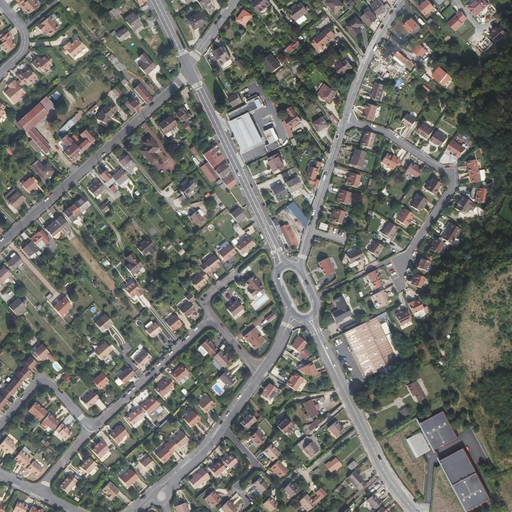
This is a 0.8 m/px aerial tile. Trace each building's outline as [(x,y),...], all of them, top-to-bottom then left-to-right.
[(24,11),(25,10),(28,14),(38,6),(33,0),(17,0),(16,1),(18,3),(17,3),(24,11)] [(271,4),(267,0),(257,0),(253,4),(260,13),(271,4)] [(344,6),(339,0),(328,0),(326,2),(336,13),(344,6)] [(387,9),(385,7),(384,6),(379,0),(377,0),(376,1),(374,0),(370,0),(369,1),(372,4),(371,5),(379,15),(387,9)] [(427,15),(435,8),(427,0),(419,7),(427,15)] [(476,16),(489,5),(484,0),(476,0),(468,7),(476,16)] [(296,21),(309,12),(302,3),(298,6),(297,4),(289,10),(296,21)] [(112,19),(119,14),(114,7),(107,13),(112,19)] [(245,25),(252,15),(244,10),(237,19),(245,25)] [(369,26),(377,19),(370,10),(362,17),(369,26)] [(57,17),(53,12),(51,14),(46,19),(44,16),(41,19),(43,21),(36,27),(42,33),(44,31),(49,37),(60,27),(54,20),(57,17)] [(194,30),(206,22),(199,12),(191,16),(187,19),(194,30)] [(144,26),(142,24),(133,13),(124,19),(133,31),(136,29),(138,31),(144,26)] [(461,24),(454,16),(447,23),(454,31),(461,24)] [(361,32),(360,30),(364,26),(356,17),(347,26),(355,36),(361,32)] [(411,33),(419,25),(412,18),(404,26),(411,33)] [(436,24),(431,19),(427,22),(433,28),(436,24)] [(128,38),(131,35),(130,34),(125,28),(122,30),(121,29),(116,34),(121,41),(127,36),(128,38)] [(322,49),(332,41),(330,40),(335,36),(329,28),(315,40),(322,49)] [(15,46),(10,40),(12,38),(8,33),(4,36),(2,34),(0,36),(0,37),(1,39),(0,40),(3,44),(0,46),(7,53),(15,46)] [(85,47),(77,38),(70,44),(68,42),(62,47),(64,48),(61,50),(64,54),(67,52),(72,58),(85,47)] [(301,49),(299,46),(302,44),(297,38),(293,41),(294,42),(286,49),(290,53),(295,49),(297,52),(301,49)] [(415,49),(410,44),(406,48),(412,52),(415,49)] [(231,59),(223,46),(214,51),(219,59),(218,60),(219,62),(221,64),(231,59)] [(398,51),(394,55),(392,58),(396,61),(402,66),(406,62),(409,65),(408,66),(411,68),(414,65),(398,51)] [(156,67),(154,64),(144,53),(139,57),(144,63),(139,67),(146,75),(156,67)] [(124,67),(113,54),(108,58),(119,72),(124,67)] [(281,66),(276,61),(271,54),(263,60),(272,73),(281,66)] [(42,59),(40,57),(39,58),(38,57),(31,63),(38,72),(41,70),(43,72),(52,65),(49,62),(52,60),(49,57),(46,59),(44,56),(42,59)] [(245,65),(243,63),(240,60),(236,62),(242,69),(245,65)] [(353,68),(346,60),(343,63),(342,63),(336,68),(342,76),(345,73),(346,74),(349,71),(353,68)] [(405,69),(402,66),(396,61),(393,66),(402,73),(405,69)] [(388,73),(390,69),(382,64),(377,73),(384,78),(386,75),(388,76),(389,74),(388,73)] [(451,76),(442,68),(435,77),(444,85),(451,76)] [(28,84),(36,77),(29,69),(23,74),(21,71),(16,76),(19,80),(17,81),(21,85),(26,81),(28,84)] [(462,81),(468,75),(463,70),(457,76),(462,81)] [(7,86),(9,88),(4,93),(13,104),(25,93),(19,87),(21,85),(17,81),(16,83),(14,80),(7,86)] [(380,100),(386,84),(375,80),(373,86),(374,87),(371,97),(380,100)] [(152,99),(143,89),(139,84),(134,89),(146,104),(152,99)] [(331,102),(337,92),(325,84),(318,94),(331,102)] [(117,86),(111,90),(116,97),(122,94),(117,86)] [(242,102),(237,93),(228,98),(233,107),(242,102)] [(32,127),(49,113),(55,107),(46,96),(39,102),(17,122),(26,132),(32,127)] [(142,108),(134,100),(128,106),(131,110),(133,108),(137,112),(142,108)] [(118,111),(117,109),(111,103),(102,111),(98,121),(107,125),(110,118),(118,111)] [(377,106),(367,103),(366,103),(364,110),(365,110),(363,117),(373,121),(377,106)] [(91,113),(98,107),(96,104),(89,111),(91,113)] [(189,116),(182,107),(178,111),(178,112),(176,114),(181,121),(189,116)] [(283,124),(287,133),(289,139),(294,137),(294,135),(291,129),(302,121),(292,108),(287,111),(292,117),(283,124)] [(232,122),(230,123),(232,126),(243,152),(259,145),(263,143),(250,113),(232,122)] [(403,124),(407,126),(410,128),(416,119),(407,113),(402,121),(404,122),(403,124)] [(177,125),(170,115),(162,122),(169,131),(177,125)] [(319,132),(329,125),(323,116),(313,124),(319,132)] [(65,133),(74,125),(71,121),(61,130),(64,133),(64,132),(65,133)] [(158,125),(165,134),(167,138),(170,135),(171,134),(169,131),(162,122),(158,125)] [(427,138),(433,130),(423,122),(417,130),(427,138)] [(51,149),(32,127),(26,132),(40,149),(45,154),(51,149)] [(272,128),(264,132),(270,144),(266,146),(269,152),(281,146),(272,128)] [(81,152),(94,140),(85,130),(79,135),(84,141),(77,147),(81,152)] [(430,139),(434,142),(436,144),(437,143),(441,145),(447,137),(436,130),(430,139)] [(371,148),(375,134),(364,131),(360,145),(371,148)] [(77,147),(65,133),(64,132),(64,133),(58,137),(61,141),(68,148),(64,152),(71,160),(81,152),(77,147)] [(152,153),(158,148),(150,137),(143,142),(146,146),(140,150),(152,164),(157,159),(152,153)] [(464,146),(451,138),(446,146),(453,151),(452,152),(454,153),(458,155),(458,154),(459,154),(464,146)] [(224,160),(215,141),(200,152),(208,162),(212,168),(224,160)] [(45,154),(40,149),(37,152),(46,162),(49,159),(45,154)] [(350,164),(351,164),(360,168),(365,152),(356,149),(353,157),(352,157),(350,164)] [(398,160),(394,158),(395,156),(388,151),(381,161),(392,169),(398,160)] [(285,166),(278,154),(268,159),(274,171),(278,169),(285,166)] [(136,167),(127,156),(119,162),(128,173),(136,167)] [(478,169),(475,159),(466,161),(468,171),(469,171),(478,169)] [(44,180),(53,171),(47,164),(43,167),(37,161),(31,166),(44,180)] [(316,179),(321,162),(316,161),(314,167),(310,166),(306,176),(312,177),(310,183),(315,184),(314,186),(318,188),(321,180),(316,179)] [(219,177),(215,171),(212,168),(208,162),(200,168),(212,182),(219,177)] [(422,170),(418,168),(419,167),(412,162),(406,171),(416,178),(422,170)] [(229,171),(226,163),(219,167),(215,171),(219,177),(220,178),(225,174),(229,171)] [(126,184),(130,181),(121,169),(111,177),(112,177),(115,181),(122,189),(127,185),(126,184)] [(482,180),(479,169),(478,169),(469,171),(471,182),(482,180)] [(111,185),(115,181),(112,177),(111,178),(105,171),(100,175),(106,182),(105,183),(108,187),(111,185)] [(346,184),(347,184),(357,187),(361,175),(351,172),(350,177),(348,177),(346,184)] [(227,178),(224,181),(223,182),(229,189),(236,184),(231,175),(227,178)] [(303,187),(297,177),(285,183),(290,193),(303,187)] [(435,194),(443,183),(434,177),(426,188),(435,194)] [(29,193),(37,187),(35,184),(37,183),(33,179),(31,180),(30,178),(22,185),(29,193)] [(96,197),(104,189),(96,180),(93,182),(95,184),(89,189),(96,197)] [(192,189),(195,187),(196,186),(192,181),(188,184),(187,183),(179,190),(184,196),(193,189),(192,189)] [(288,195),(282,184),(271,190),(277,200),(288,195)] [(487,202),(488,188),(473,187),(471,198),(476,201),(487,202)] [(15,209),(24,200),(17,192),(13,189),(5,196),(5,198),(15,209)] [(348,204),(351,193),(341,189),(337,201),(348,204)] [(121,197),(117,191),(113,194),(118,199),(121,197)] [(423,208),(425,205),(429,200),(418,192),(415,197),(416,198),(411,205),(419,210),(421,207),(423,208)] [(472,210),(476,204),(463,195),(460,200),(459,199),(456,203),(457,203),(455,207),(459,210),(459,212),(462,211),(465,213),(469,207),(472,210)] [(84,210),(90,205),(83,196),(73,204),(74,205),(80,213),(84,210)] [(302,212),(296,205),(293,201),(287,206),(305,228),(308,219),(302,212)] [(103,213),(108,209),(104,204),(100,208),(103,213)] [(85,218),(80,213),(74,205),(64,213),(78,230),(84,225),(81,221),(85,218)] [(245,217),(238,208),(231,214),(237,223),(245,217)] [(341,224),(345,211),(335,208),(331,221),(341,224)] [(410,219),(413,215),(404,209),(396,220),(407,227),(412,220),(410,219)] [(203,219),(197,212),(191,217),(197,224),(203,219)] [(279,227),(275,220),(277,219),(275,215),(270,217),(273,224),(279,235),(282,234),(279,227)] [(72,231),(60,216),(53,222),(60,230),(65,237),(72,231)] [(452,244),(461,229),(449,221),(440,236),(452,244)] [(60,230),(53,222),(45,229),(52,237),(60,230)] [(325,230),(327,225),(320,222),(318,228),(325,230)] [(391,240),(394,236),(396,233),(394,232),(397,228),(392,225),(388,223),(381,234),(391,240)] [(297,242),(288,224),(285,226),(284,225),(279,227),(282,234),(288,246),(297,242)] [(49,240),(41,230),(31,239),(36,244),(42,239),(45,243),(49,240)] [(242,255),(254,245),(248,237),(245,239),(244,239),(235,246),(242,255)] [(433,245),(430,249),(428,252),(434,255),(436,253),(438,254),(446,243),(436,237),(431,244),(433,245)] [(139,244),(141,246),(137,249),(143,256),(148,252),(151,256),(157,251),(154,247),(147,238),(139,244)] [(384,250),(383,249),(385,246),(378,241),(371,251),(379,257),(384,250)] [(37,249),(30,242),(22,249),(29,256),(37,249)] [(218,254),(224,261),(225,262),(236,253),(230,245),(218,254)] [(351,264),(364,257),(362,253),(360,249),(347,256),(351,264)] [(10,256),(12,258),(7,263),(13,270),(22,262),(14,253),(10,256)] [(143,267),(131,253),(125,258),(129,262),(124,266),(132,275),(143,267)] [(213,268),(215,266),(217,269),(221,266),(220,263),(214,256),(199,267),(202,270),(205,274),(209,271),(210,271),(213,268)] [(427,270),(430,260),(421,257),(418,267),(427,270)] [(335,272),(332,266),(329,258),(318,263),(320,267),(320,268),(322,272),(323,272),(325,277),(335,272)] [(0,278),(5,283),(12,277),(4,267),(0,270),(0,278)] [(201,287),(206,283),(205,281),(208,279),(205,274),(202,270),(198,273),(199,275),(189,282),(196,291),(201,287),(200,287),(201,286),(201,287)] [(383,285),(380,279),(376,271),(368,275),(374,289),(383,285)] [(415,274),(414,277),(413,281),(414,281),(413,284),(422,288),(425,277),(415,274)] [(244,283),(248,287),(250,290),(247,292),(251,296),(262,287),(253,276),(244,283)] [(143,290),(137,281),(134,283),(133,282),(124,289),(131,298),(135,295),(137,298),(142,294),(141,292),(143,290)] [(390,304),(388,299),(387,296),(385,297),(383,291),(373,296),(379,309),(390,304)] [(190,301),(194,297),(189,292),(185,296),(190,301)] [(61,316),(71,307),(63,297),(53,307),(61,316)] [(351,315),(348,309),(342,297),(334,301),(338,310),(331,314),(335,323),(351,315)] [(16,316),(26,307),(17,298),(8,307),(16,316)] [(185,318),(195,310),(188,301),(178,309),(185,318)] [(229,306),(230,307),(226,310),(232,317),(243,309),(236,301),(232,305),(231,304),(229,306)] [(429,312),(426,305),(422,306),(420,301),(414,303),(414,302),(408,304),(413,315),(423,310),(425,313),(429,312)] [(413,320),(408,311),(397,316),(401,326),(409,322),(413,320)] [(101,332),(106,328),(107,329),(113,324),(105,315),(95,324),(101,332)] [(172,331),(181,323),(174,315),(165,323),(172,331)] [(268,324),(276,318),(273,315),(265,321),(268,324)] [(393,353),(389,342),(377,318),(343,334),(364,379),(375,373),(398,363),(393,353)] [(151,339),(161,331),(155,323),(145,331),(151,339)] [(247,343),(248,343),(254,350),(265,342),(254,329),(243,338),(247,343)] [(307,345),(298,337),(295,341),(296,342),(294,344),(291,347),(298,354),(304,347),(307,345)] [(206,339),(200,345),(197,348),(197,350),(202,355),(206,352),(210,356),(217,350),(206,339)] [(104,356),(111,350),(104,341),(93,351),(100,360),(100,359),(101,360),(105,357),(104,356)] [(41,345),(33,352),(32,354),(39,362),(46,356),(47,357),(50,354),(41,345)] [(305,359),(311,353),(304,347),(298,354),(295,357),(300,361),(303,357),(305,359)] [(142,367),(152,357),(145,350),(134,360),(136,361),(134,363),(138,368),(140,366),(142,367)] [(230,361),(220,351),(212,358),(222,369),(230,361)] [(0,409),(7,400),(6,399),(10,394),(12,395),(21,383),(20,382),(25,377),(26,378),(31,372),(28,370),(30,367),(31,368),(35,363),(33,360),(29,356),(26,360),(25,359),(21,363),(25,366),(22,369),(21,367),(11,379),(13,380),(8,386),(6,385),(0,392),(0,409)] [(178,382),(188,373),(181,364),(170,374),(178,382)] [(314,372),(311,365),(306,366),(306,367),(300,371),(304,374),(314,375),(318,374),(317,372),(314,372)] [(130,366),(129,367),(127,368),(117,376),(118,377),(116,379),(116,380),(119,384),(120,384),(123,382),(123,383),(127,380),(133,375),(132,374),(135,372),(130,366)] [(228,388),(235,380),(225,370),(218,378),(228,388)] [(104,383),(108,380),(101,372),(91,380),(99,389),(105,384),(104,383)] [(294,390),(302,378),(293,372),(288,380),(287,380),(284,384),(294,390)] [(66,385),(72,379),(67,374),(61,379),(66,385)] [(172,388),(170,386),(173,384),(169,379),(166,381),(165,379),(154,389),(161,397),(172,388)] [(426,397),(424,394),(421,388),(416,381),(407,386),(413,396),(414,395),(418,401),(426,397)] [(268,400),(276,389),(268,384),(265,387),(262,390),(263,391),(260,395),(268,400)] [(376,398),(372,389),(363,392),(367,401),(370,400),(376,398)] [(88,408),(99,398),(92,390),(81,400),(88,408)] [(210,410),(211,408),(214,406),(206,396),(197,404),(204,412),(209,409),(210,410)] [(148,415),(159,405),(151,397),(141,406),(148,415)] [(319,409),(319,407),(318,405),(316,405),(314,405),(311,400),(303,403),(310,417),(318,414),(316,410),(319,409)] [(39,420),(46,411),(35,402),(28,410),(39,420)] [(411,414),(407,406),(400,411),(403,418),(411,414)] [(132,425),(144,415),(138,408),(134,411),(133,410),(125,417),(132,425)] [(424,432),(422,433),(421,431),(415,435),(407,439),(417,457),(431,450),(430,448),(432,447),(434,450),(437,448),(458,437),(444,410),(420,423),(424,432)] [(195,423),(199,419),(192,411),(183,419),(190,427),(194,424),(193,424),(195,422),(195,423)] [(246,430),(256,420),(249,413),(239,423),(246,430)] [(52,429),(58,421),(49,414),(42,421),(52,429)] [(290,428),(293,425),(286,418),(277,426),(283,434),(286,431),(287,433),(289,433),(291,431),(291,429),(290,428)] [(306,435),(320,423),(318,420),(309,427),(307,425),(301,430),(306,435)] [(344,431),(336,421),(328,428),(336,437),(344,431)] [(72,432),(61,423),(56,429),(59,431),(58,433),(65,439),(72,432)] [(122,439),(128,434),(120,425),(119,426),(117,426),(115,427),(115,429),(109,434),(118,444),(123,440),(122,439)] [(267,439),(258,430),(251,437),(259,446),(267,439)] [(182,446),(188,441),(188,439),(182,432),(172,441),(171,440),(168,442),(175,450),(181,445),(182,446)] [(319,450),(306,435),(298,441),(311,456),(319,450)] [(13,446),(14,444),(6,437),(0,444),(0,445),(4,450),(3,450),(7,453),(8,452),(11,454),(15,448),(13,446)] [(102,440),(110,449),(112,447),(104,438),(102,440)] [(99,458),(109,449),(101,441),(98,443),(94,446),(94,447),(91,449),(99,458)] [(171,454),(175,451),(175,450),(168,442),(164,446),(165,447),(155,455),(163,464),(169,458),(168,457),(172,454),(171,454)] [(281,453),(272,443),(264,451),(268,455),(269,453),(274,460),(281,453)] [(491,499),(474,467),(464,448),(440,461),(467,511),(491,499)] [(24,467),(33,456),(29,453),(27,455),(21,450),(14,459),(17,462),(16,463),(20,466),(21,465),(24,467)] [(238,461),(231,454),(224,461),(231,468),(238,461)] [(154,463),(148,457),(140,463),(146,470),(154,463)] [(87,475),(96,465),(89,458),(80,468),(87,475)] [(336,470),(342,465),(335,458),(330,462),(329,461),(325,465),(331,472),(335,468),(336,470)] [(289,469),(280,459),(272,465),(278,472),(282,475),(289,469)] [(351,470),(357,464),(353,460),(347,466),(351,470)] [(31,473),(32,472),(36,476),(43,469),(33,461),(26,469),(29,472),(31,473)] [(218,477),(227,468),(220,462),(215,467),(214,467),(211,470),(218,477)] [(127,487),(138,477),(130,469),(120,478),(127,487)] [(356,487),(363,481),(363,480),(354,471),(347,478),(356,487)] [(205,480),(198,472),(194,475),(195,476),(189,481),(195,488),(200,484),(201,484),(205,480)] [(70,475),(65,481),(63,483),(60,487),(67,493),(78,481),(70,475)] [(269,485),(266,482),(266,483),(260,477),(254,483),(257,486),(257,487),(262,492),(269,485)] [(111,500),(119,490),(109,481),(102,490),(107,494),(106,495),(111,500)] [(366,484),(363,481),(356,487),(359,490),(366,484)] [(298,491),(290,483),(283,489),(291,497),(298,491)] [(326,493),(321,488),(315,493),(317,495),(312,500),(310,498),(309,498),(306,495),(298,502),(307,511),(326,493)] [(220,499),(212,490),(205,497),(212,506),(220,499)] [(382,503),(373,493),(366,500),(375,509),(382,503)] [(270,511),(277,506),(270,498),(263,504),(269,511),(270,511)] [(233,511),(237,509),(228,500),(221,507),(225,511),(233,511)] [(25,511),(29,505),(25,503),(24,503),(23,504),(18,502),(14,510),(17,511),(25,511)] [(186,511),(185,508),(183,502),(174,506),(175,511),(186,511)]
